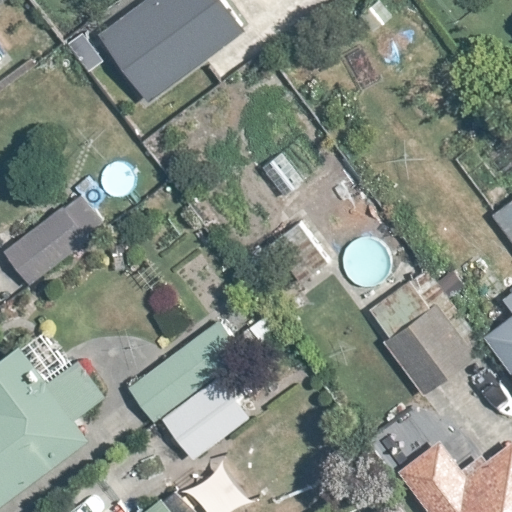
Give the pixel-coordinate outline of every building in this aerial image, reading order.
[(240,29),(218,0),(137,0),(93,34),(144,102),(240,29)] [(103,227),(78,192),(2,248),(28,283),(103,227)] [(511,197),(492,212),(511,239),(511,197)] [(326,264),(294,216),(262,237),(295,286),(326,264)] [(384,336),(423,388),(475,350),(436,298),(384,336)] [(511,311),(482,333),(511,375),(511,311)] [(242,351),(217,318),(130,386),(153,416),(158,412),(193,457),(249,413),(217,371),(242,351)] [(43,378),(18,344),(0,357),(0,500),(85,438),(71,419),(107,392),(78,353),(43,378)] [(437,439),(397,469),(428,511),(511,511),(511,436),(486,456),(463,473),(438,438),(437,439)] [(200,511),(177,482),(137,511),(200,511)] [(405,511),(396,499),(378,511),(405,511)]
